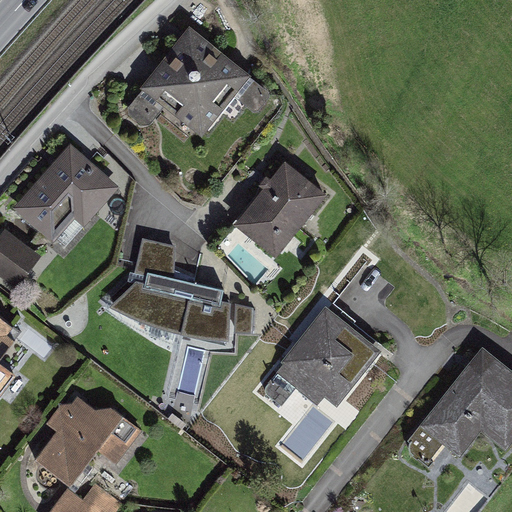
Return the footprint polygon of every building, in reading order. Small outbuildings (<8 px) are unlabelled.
[(250,76),(194,24),(140,82),(197,134),(250,76)] [(69,147),(19,202),(52,231),(72,209),(83,219),(112,186),(69,147)] [(277,255),(327,196),(287,162),(237,221),(277,255)] [(0,273),(22,285),(41,249),(0,227),(0,273)] [(173,244),(143,238),(135,275),(110,306),(140,320),(184,333),(226,339),(228,290),(174,277),(173,244)] [(380,348),(329,307),(278,371),(329,412),(380,348)] [(0,344),(11,330),(0,321),(0,384),(9,373),(0,365),(0,344)] [(511,433),(511,372),(484,350),(408,444),(426,459),(443,437),(458,450),(481,421),(506,441),(511,433)] [(115,456),(136,428),(110,409),(95,412),(80,401),(40,455),(70,476),(95,441),(115,456)] [(129,511),(96,487),(84,503),(70,492),(54,511),(129,511)]
